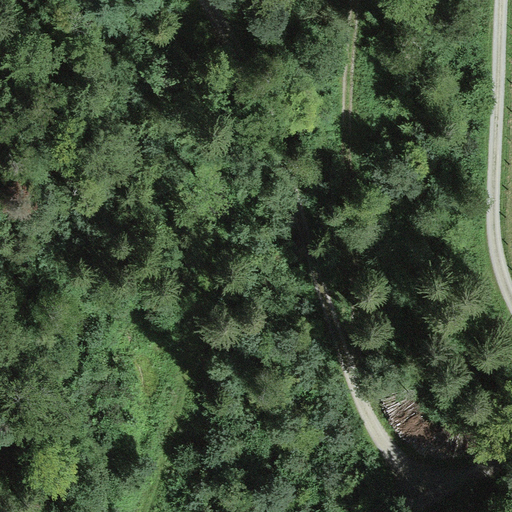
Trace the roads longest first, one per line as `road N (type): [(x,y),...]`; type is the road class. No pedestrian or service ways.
road 1 (track): [(511,449),(484,471),(429,481),(388,459),(356,357),(317,281),(258,85),(228,48),(207,0)]
road 2 (track): [(133,511),(163,427),(228,48)]
road 3 (track): [(356,357),(346,136),(353,0)]
road 4 (track): [(498,0),(490,195),(493,244),(511,302)]
